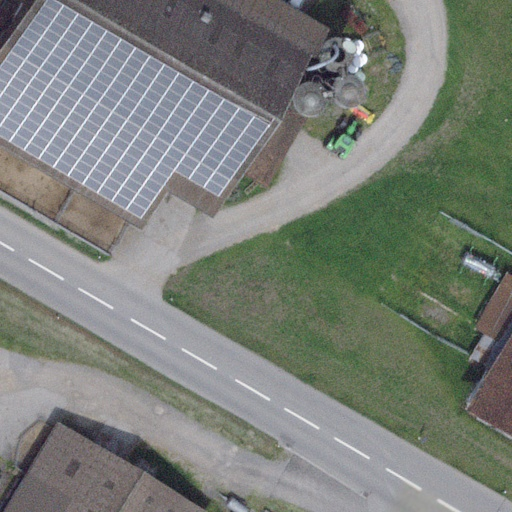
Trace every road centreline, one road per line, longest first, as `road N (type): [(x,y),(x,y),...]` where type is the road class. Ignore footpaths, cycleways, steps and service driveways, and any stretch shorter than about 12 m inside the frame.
road 1 (tertiary): [(456,511),(0,244)]
road 2 (track): [(114,311),(125,284),(155,252),(329,178),(385,140),(427,74),(425,30),(413,0)]
